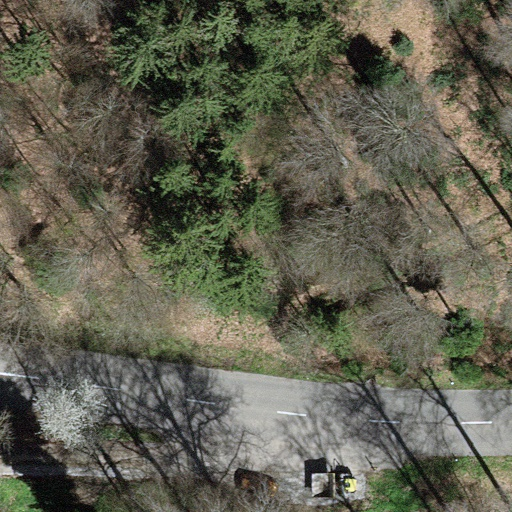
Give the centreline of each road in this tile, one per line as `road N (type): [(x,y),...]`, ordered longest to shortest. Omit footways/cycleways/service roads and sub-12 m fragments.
road 1 (tertiary): [(0,374),(312,414),(511,421)]
road 2 (track): [(511,217),(352,291),(258,322),(219,350),(183,397)]
